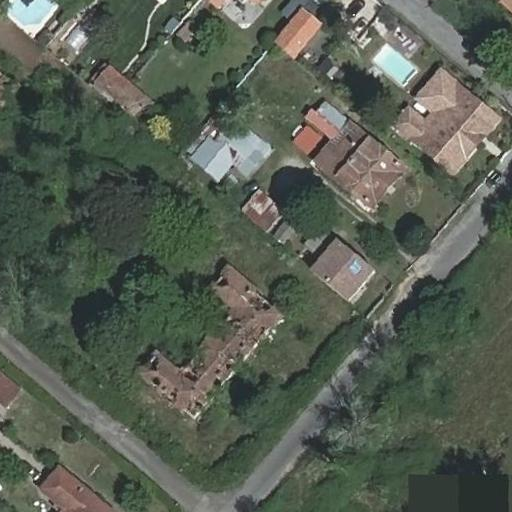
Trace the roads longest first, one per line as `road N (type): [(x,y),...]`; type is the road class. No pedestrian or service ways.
road 1 (residential): [(511,187),(236,511)]
road 2 (residential): [(217,511),(0,323)]
road 3 (residential): [(511,85),(411,0)]
